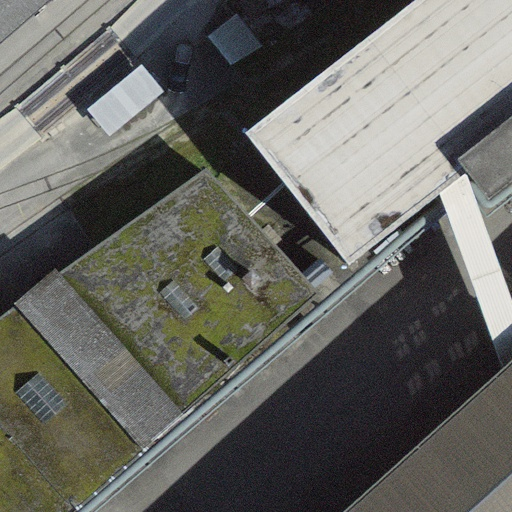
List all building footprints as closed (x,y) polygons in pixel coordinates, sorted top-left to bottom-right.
[(511,0),(424,0),(244,140),(345,269),(467,174),(486,198),(511,177),(511,0)] [(248,42),(230,19),(207,37),(225,61),(248,42)] [(175,419),(312,298),(201,176),(52,282),(175,419)] [(0,321),(0,511),(70,511),(139,454),(14,311),(0,321)] [(511,511),(511,365),(348,511),(511,511)]
